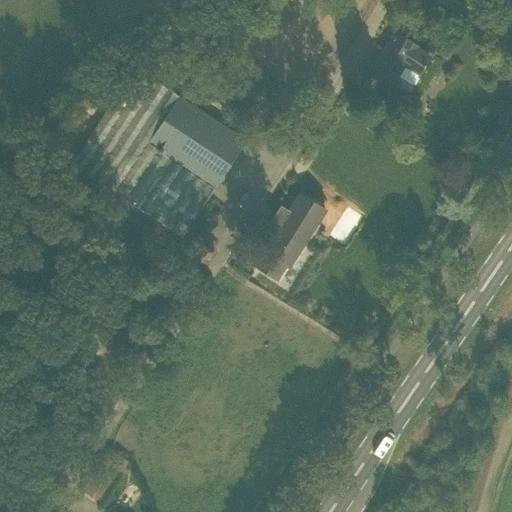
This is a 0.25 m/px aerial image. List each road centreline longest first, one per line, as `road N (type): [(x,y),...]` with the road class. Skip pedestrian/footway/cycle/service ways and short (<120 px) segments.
road 1 (unclassified): [(56,511),(387,0)]
road 2 (primary): [(329,511),(511,245)]
road 3 (track): [(0,135),(179,0)]
